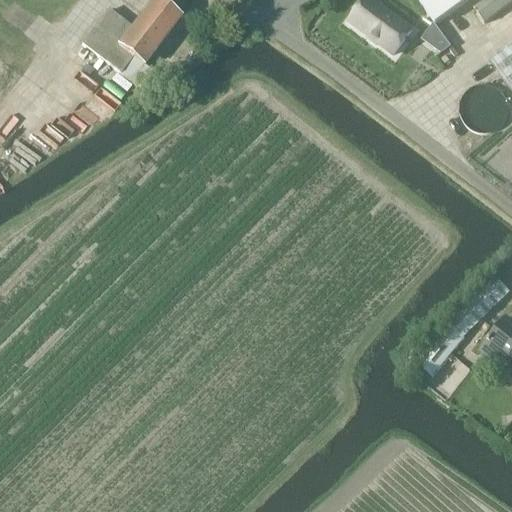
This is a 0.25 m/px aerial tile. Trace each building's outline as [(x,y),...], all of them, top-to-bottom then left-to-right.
[(132,30),(108,11),(81,46),(138,91),(151,74),(144,68),(180,20),(154,0),(132,30)] [(394,55),(411,33),(367,0),(366,0),(350,23),(394,55)] [(415,0),(433,24),(435,26),(471,0),(415,0)] [(484,26),(511,4),(511,0),(488,0),(473,11),(484,26)] [(433,24),(422,40),(440,54),(447,50),(450,48),(435,26),(433,24)] [(511,92),(511,46),(490,62),(511,92)] [(449,327),(416,366),(432,380),(465,341),(463,339),(508,293),(493,279),(447,326),(449,327)] [(511,324),(505,319),(479,354),(494,365),(498,359),(511,370),(511,324)]
